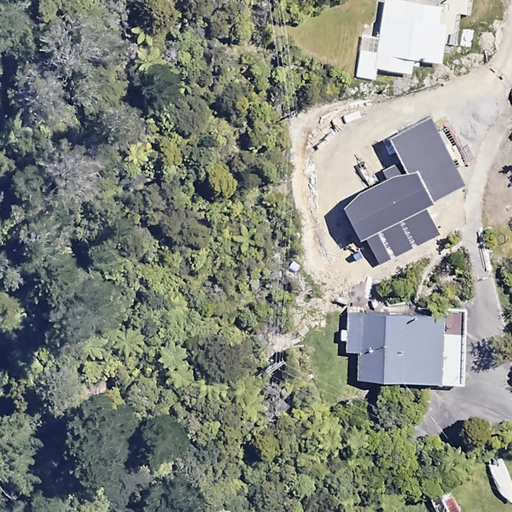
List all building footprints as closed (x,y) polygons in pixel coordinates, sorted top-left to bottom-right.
[(458,13),(469,14),(469,0),(437,0),(437,3),(403,0),(382,0),(380,34),(360,32),(356,78),(374,80),(375,69),(415,72),(416,60),(440,63),(442,43),(455,44),(458,13)] [(458,188),(432,132),(379,157),(405,213),(458,188)] [(407,244),(387,199),(347,218),(367,262),(407,244)] [(463,315),(345,314),(345,357),(355,357),(355,380),(462,381),(463,315)] [(459,511),(454,501),(434,509),(435,511),(459,511)]
